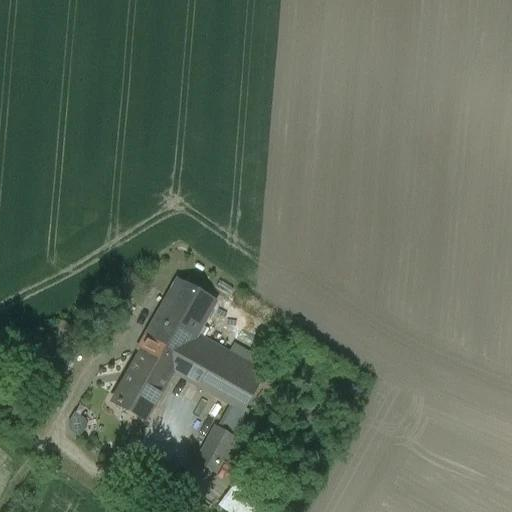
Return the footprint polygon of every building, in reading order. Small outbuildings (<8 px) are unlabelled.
[(167,298),(137,352),(139,353),(174,372),(195,336),(204,319),(167,298)] [(263,373),(195,336),(174,372),(175,372),(177,373),(203,388),(204,388),(232,404),(242,410),(243,409),(263,373)] [(174,372),(139,353),(112,402),(144,421),(170,376),(172,371),(174,373),(175,372),(174,372)] [(57,395),(27,367),(18,377),(48,404),(57,395)] [(232,404),(218,429),(233,438),(247,411),(243,409),(242,410),(232,404)] [(83,421),(74,416),(70,424),(70,430),(78,436),(84,428),(83,421)] [(215,428),(196,463),(213,473),(233,438),(218,429),(215,428)] [(192,511),(204,498),(151,456),(133,479),(175,511),(192,511)] [(260,490),(241,475),(231,488),(250,503),(260,490)] [(250,503),(231,488),(217,506),(224,511),(254,511),(257,509),(250,503)]
